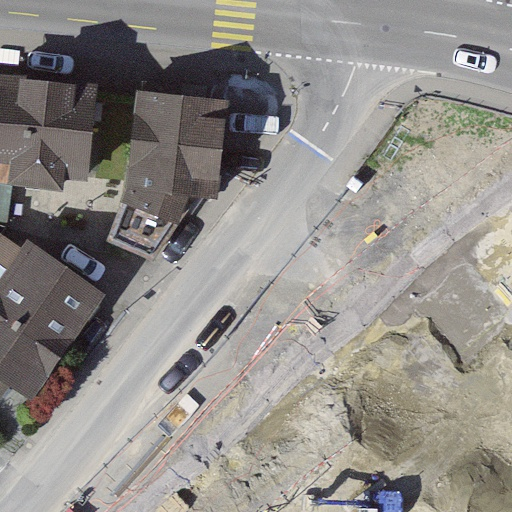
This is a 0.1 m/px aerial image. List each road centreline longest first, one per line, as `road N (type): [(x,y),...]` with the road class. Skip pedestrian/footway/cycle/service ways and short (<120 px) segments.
road 1 (residential): [(27,511),(319,136),(359,68),(368,24)]
road 2 (secondary): [(368,24),(128,0)]
road 3 (secondary): [(511,49),(368,24)]
